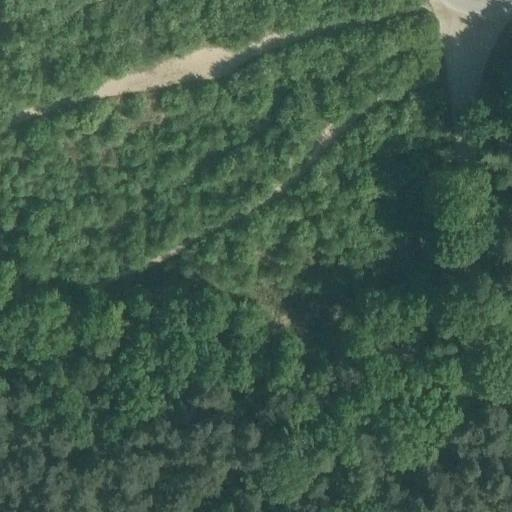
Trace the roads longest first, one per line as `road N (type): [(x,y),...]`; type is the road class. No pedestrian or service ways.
road 1 (track): [(447,77),(452,252),(477,332),(511,401)]
road 2 (track): [(446,10),(486,98),(511,119)]
